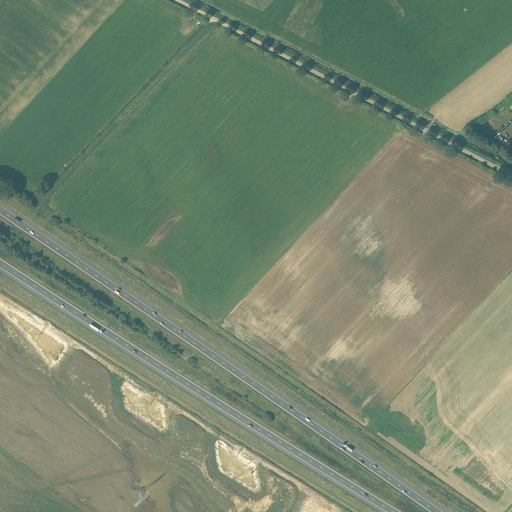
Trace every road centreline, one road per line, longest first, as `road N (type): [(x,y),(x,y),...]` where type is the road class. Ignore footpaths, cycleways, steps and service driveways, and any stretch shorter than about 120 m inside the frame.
road 1 (motorway): [(435,511),(0,210)]
road 2 (motorway): [(0,264),(390,511)]
road 3 (unclassified): [(511,174),(178,0)]
